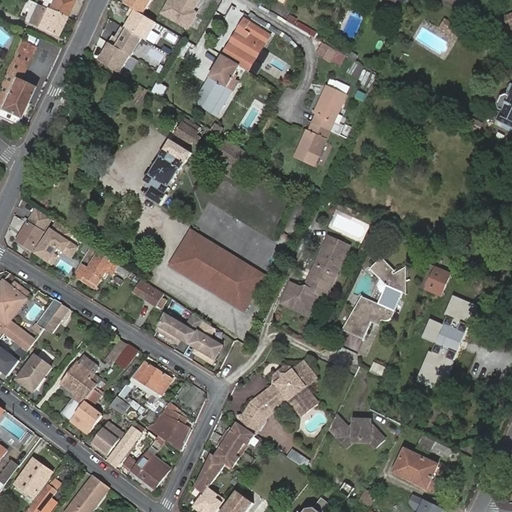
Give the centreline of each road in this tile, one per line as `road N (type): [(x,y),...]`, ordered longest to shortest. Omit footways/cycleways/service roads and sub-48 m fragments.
road 1 (residential): [(163,511),(221,390),(0,254)]
road 2 (residential): [(157,511),(0,393)]
road 3 (secondary): [(100,0),(23,166)]
